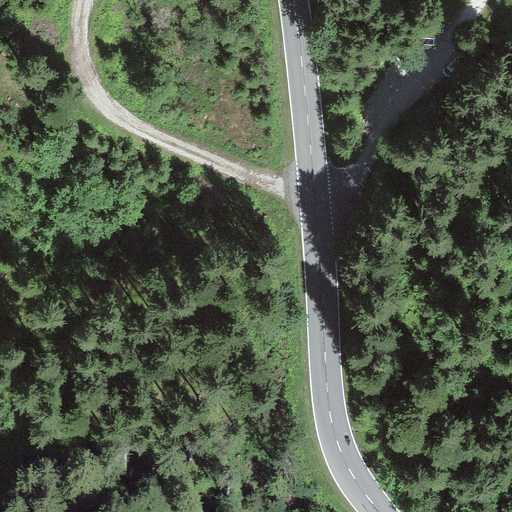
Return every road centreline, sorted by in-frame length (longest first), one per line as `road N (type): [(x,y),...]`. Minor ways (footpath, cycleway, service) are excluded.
road 1 (secondary): [(293,0),(329,407),(344,460),(378,511)]
road 2 (track): [(90,0),(81,61),(101,99),(137,128),(237,170),(314,184)]
road 3 (track): [(317,217),(475,0)]
